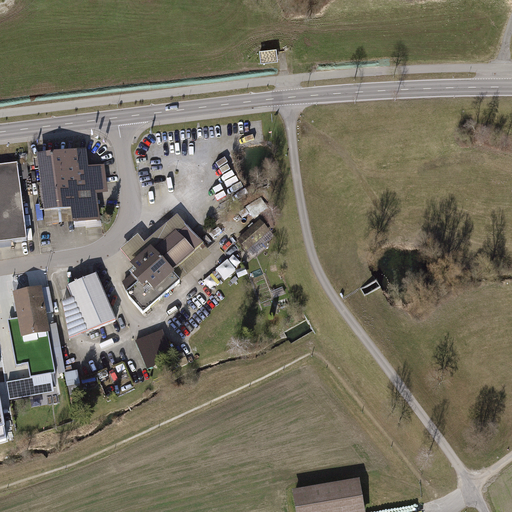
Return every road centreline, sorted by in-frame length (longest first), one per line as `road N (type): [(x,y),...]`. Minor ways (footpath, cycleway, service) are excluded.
road 1 (secondary): [(511,87),(287,97),(117,117)]
road 2 (residential): [(0,271),(81,257),(114,243),(128,225),(117,117)]
